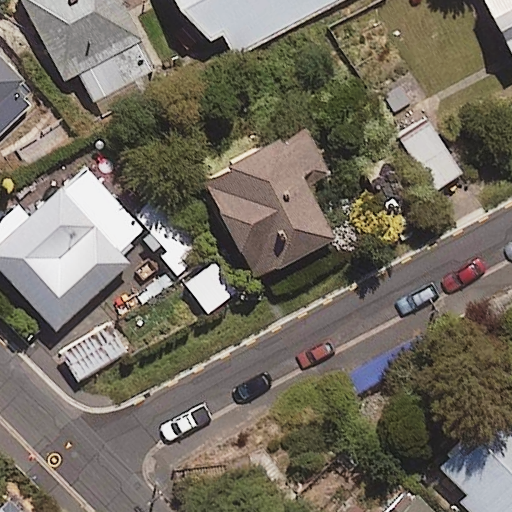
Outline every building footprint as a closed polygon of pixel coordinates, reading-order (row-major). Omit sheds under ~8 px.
[(75,69),(89,95),(152,59),(118,0),(20,0),(63,75),(75,69)] [(177,0),(195,35),(215,25),(228,51),(331,0),(177,0)] [(511,48),(511,0),(482,0),(510,49),(511,48)] [(245,96),(207,43),(179,63),(217,116),(245,96)] [(0,127),(34,97),(0,59),(0,127)] [(314,143),(289,98),(185,155),(246,265),(326,221),(290,156),(314,143)] [(456,163),(419,103),(389,121),(426,181),(456,163)] [(16,198),(10,191),(0,200),(0,270),(50,327),(130,257),(120,245),(139,229),(74,155),(55,171),(51,167),(16,198)] [(126,212),(178,272),(202,251),(150,191),(126,212)] [(225,258),(194,282),(214,308),(245,284),(225,258)] [(126,348),(109,319),(59,348),(76,376),(126,348)] [(511,511),(511,404),(501,391),(427,455),(476,511),(511,511)] [(437,511),(406,483),(379,511),(437,511)] [(0,511),(24,511),(0,487),(0,511)]
